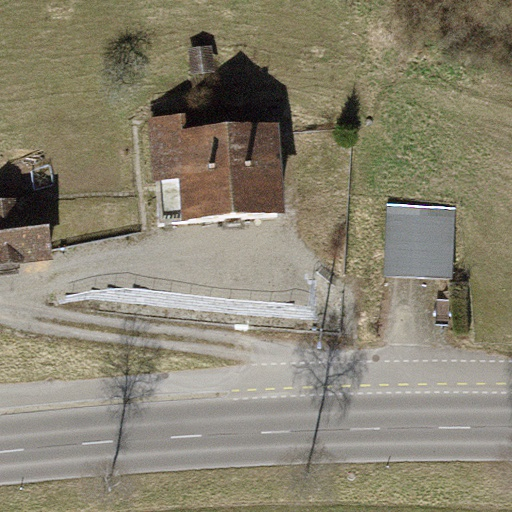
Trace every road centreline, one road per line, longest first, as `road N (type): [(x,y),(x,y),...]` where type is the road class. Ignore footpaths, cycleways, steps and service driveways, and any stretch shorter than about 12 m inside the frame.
road 1 (primary): [(511,430),(361,430),(0,454)]
road 2 (track): [(361,430),(304,370),(164,335),(0,311)]
road 3 (track): [(255,251),(131,259),(0,298)]
